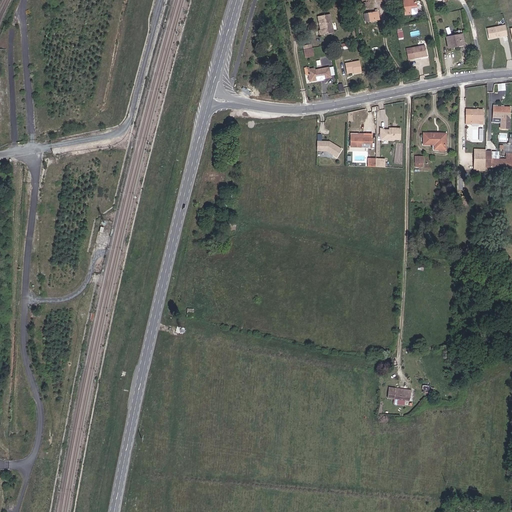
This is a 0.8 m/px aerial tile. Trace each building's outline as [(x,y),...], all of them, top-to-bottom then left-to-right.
[(407,5),(395,7),(396,22),(409,21),(408,16),(406,17),(405,11),(407,10),(407,5)] [(369,19),(356,23),(358,30),(371,27),(369,19)] [(321,35),(326,34),(324,21),(311,24),(314,36),(312,37),(313,42),(321,40),(321,35)] [(501,41),(498,31),(480,35),(482,45),(501,41)] [(460,50),(459,39),(443,41),(444,52),(460,50)] [(419,51),(400,56),(403,67),(422,62),(419,51)] [(353,67),(339,70),(341,78),(347,77),(347,79),(356,77),(353,67)] [(308,75),(302,77),(303,81),(304,81),(305,87),(314,85),(314,84),(317,83),(318,85),(324,84),(322,74),(309,77),(308,75)] [(505,133),(507,111),(488,110),(488,122),(497,123),(497,133),(505,133)] [(467,119),(462,118),(461,130),(467,130),(467,126),(475,126),(475,130),(479,130),(479,116),(467,116),(467,119)] [(387,134),(387,132),(376,132),(376,143),(377,143),(377,137),(380,134),(387,134)] [(395,143),(395,132),(387,132),(387,134),(380,134),(377,137),(377,143),(395,143)] [(418,146),(428,147),(433,147),(433,153),(441,153),(442,137),(419,136),(418,146)] [(360,141),(348,141),(347,150),(367,151),(367,141),(360,140),(360,141)] [(327,146),(314,146),(313,155),(323,155),(332,162),(338,154),(327,146)] [(480,174),(481,158),(469,158),(469,174),(480,174)] [(487,158),(481,158),(480,174),(501,174),(502,165),(487,164),(487,158)] [(409,169),(418,170),(419,159),(410,159),(409,169)] [(380,172),(380,164),(371,164),(371,172),(380,172)] [(509,165),(502,165),(501,174),(509,174),(509,165)] [(194,308),(186,308),(185,318),(193,319),(194,308)] [(386,390),(385,400),(408,403),(409,396),(399,395),(399,391),(386,390)]
